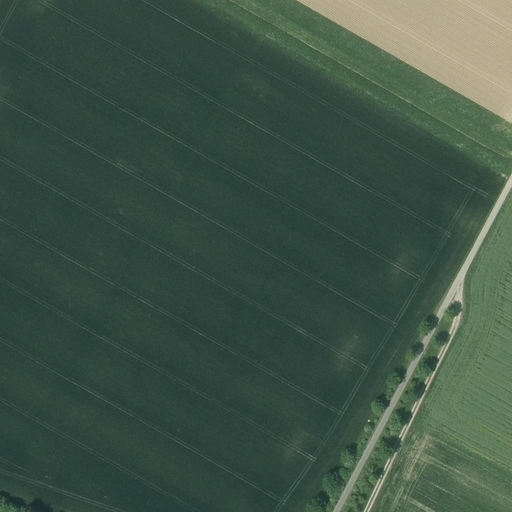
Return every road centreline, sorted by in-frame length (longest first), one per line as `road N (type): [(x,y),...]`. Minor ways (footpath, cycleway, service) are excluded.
road 1 (track): [(511,184),(333,511)]
road 2 (track): [(456,290),(460,315),(367,511)]
